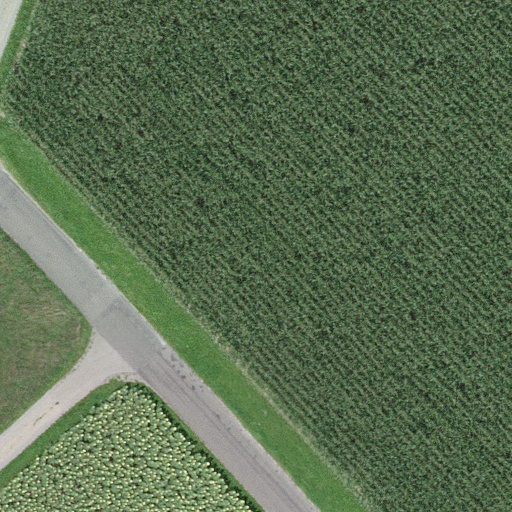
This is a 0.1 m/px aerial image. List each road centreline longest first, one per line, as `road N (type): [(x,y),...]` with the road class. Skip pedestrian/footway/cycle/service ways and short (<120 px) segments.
road 1 (unclassified): [(0,196),(282,511)]
road 2 (track): [(0,454),(125,343)]
